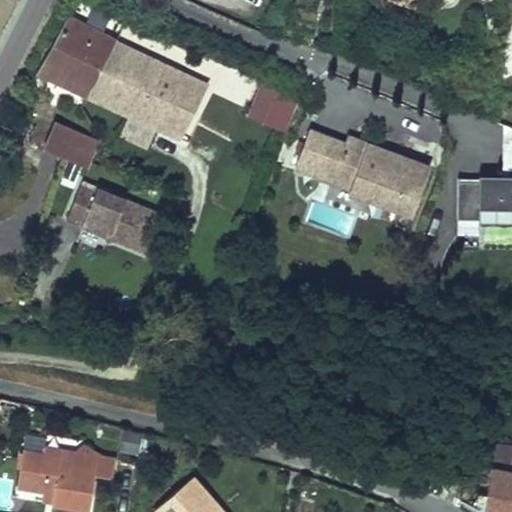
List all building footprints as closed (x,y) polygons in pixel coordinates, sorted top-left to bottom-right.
[(93,88),(116,37),(73,18),(44,72),(94,94),(93,88)] [(209,78),(189,69),(116,37),(93,88),(94,94),(163,126),(184,136),(209,78)] [(256,121),(270,83),(257,76),(242,117),(256,121)] [(281,130),(293,94),(270,83),(256,121),(281,130)] [(68,150),(79,122),(62,116),(35,122),(18,159),(58,176),(77,183),(87,157),(68,150)] [(87,157),(93,159),(101,137),(100,131),(79,122),(68,150),(87,157)] [(310,174),(323,137),(303,131),(290,167),(310,174)] [(425,164),(342,136),(339,143),(334,159),(352,166),(345,186),(344,189),(408,212),(425,164)] [(334,159),(339,143),(323,137),(310,174),(326,179),(334,159)] [(352,166),(334,159),(326,179),(345,186),(352,166)] [(511,167),(507,167),(506,176),(506,182),(478,180),(458,179),(456,216),(476,217),(476,207),(477,200),(511,201),(511,167)] [(153,243),(168,206),(92,175),(77,212),(114,227),(122,224),(126,232),(153,243)] [(511,209),(511,201),(477,200),(476,207),(511,209)] [(126,232),(122,224),(114,227),(118,235),(126,232)] [(482,511),(511,511),(511,447),(495,444),(482,511)] [(70,479),(75,458),(49,451),(46,465),(62,469),(61,476),(70,479)] [(27,460),(19,490),(55,499),(52,510),(58,511),(91,511),(98,485),(116,489),(121,469),(75,458),(70,479),(61,476),(62,469),(46,465),(27,460)] [(215,511),(192,484),(159,511),(215,511)]
